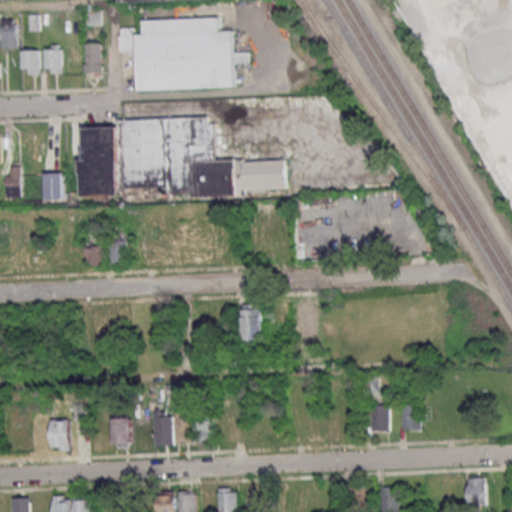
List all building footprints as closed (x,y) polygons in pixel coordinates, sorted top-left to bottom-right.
[(137,88),(235,87),(235,63),(250,62),(250,52),(234,52),(234,30),(220,30),(220,18),(143,19),(143,32),(137,32),(137,27),(119,27),(119,53),(136,53),(137,88)] [(19,47),(18,19),(1,19),(1,47),(19,47)] [(102,73),(102,42),(85,42),(85,73),(102,73)] [(63,72),(63,44),(45,44),(45,72),(63,72)] [(23,73),(40,73),(40,49),(23,49),(23,73)] [(287,159),(216,160),(216,118),(119,119),(119,126),(82,127),(84,195),(287,192),(287,159)] [(23,166),(7,166),(7,196),(23,196),(23,166)] [(65,198),(65,172),(45,172),(45,198),(65,198)] [(106,236),(89,236),(89,266),(106,266),(106,236)] [(111,265),(128,265),(128,237),(111,237),(111,265)] [(243,340),(264,340),(264,303),(243,303),(243,340)] [(305,305),(305,335),(322,335),(322,305),(305,305)] [(404,429),(421,429),(421,402),(404,402),(404,429)] [(372,404),(372,431),(391,431),(391,404),(372,404)] [(157,408),(157,445),(176,445),(176,408),(157,408)] [(177,442),(194,442),(194,410),(177,410),(177,442)] [(116,417),(116,447),(134,447),(134,417),(116,417)] [(71,418),(52,418),(52,449),(71,449),(71,418)] [(216,442),(216,418),(199,418),(199,442),(216,442)] [(487,477),(469,477),(469,506),(487,506),(487,477)] [(400,511),(401,486),(382,486),(381,511),(400,511)] [(221,487),(220,511),(239,511),(239,487),(221,487)] [(369,489),(353,488),(352,502),(368,503),(369,489)] [(159,511),(178,511),(179,491),(160,491),(159,511)] [(198,511),(199,491),(182,491),(181,511),(198,511)] [(74,511),(74,495),(55,496),(54,511),(74,511)] [(14,497),(14,511),(32,511),(32,497),(14,497)] [(94,511),(94,497),(77,497),(77,511),(94,511)]
